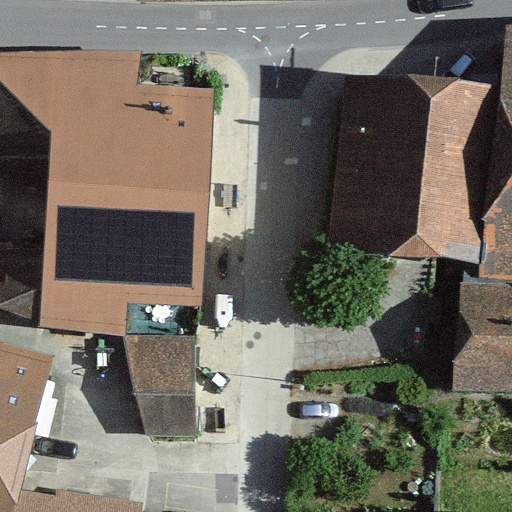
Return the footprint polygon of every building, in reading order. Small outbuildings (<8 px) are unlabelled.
[(511,39),(506,39),(502,96),(494,268),(511,267),(511,39)] [(0,161),(51,163),(48,253),(9,251),(7,310),(54,327),(122,329),(123,306),(200,309),(206,92),(133,90),(134,60),(0,56),(0,161)] [(494,268),(502,96),(346,82),(328,252),(494,268)] [(511,286),(459,286),(457,387),(511,388),(511,286)] [(147,433),(188,434),(189,339),(125,339),(147,433)] [(0,511),(8,511),(12,495),(47,358),(0,346),(0,511)] [(8,511),(140,511),(142,509),(12,495),(8,511)]
